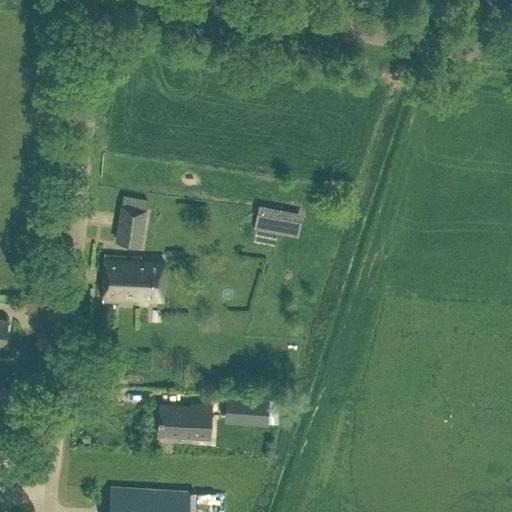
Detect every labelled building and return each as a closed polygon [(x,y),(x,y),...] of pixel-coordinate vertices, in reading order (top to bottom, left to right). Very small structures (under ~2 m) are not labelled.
[(123,195),(115,238),(139,242),(147,199),(123,195)] [(257,205),(252,228),(266,231),(270,208),(257,205)] [(93,251),(118,251),(118,241),(93,241),(93,251)] [(141,255),(104,252),(101,298),(147,301),(147,297),(163,298),(165,261),(140,259),(141,255)] [(212,403),(192,402),(191,404),(161,402),(159,434),(210,437),(212,403)] [(188,511),(190,490),(110,484),(108,511),(188,511)]
